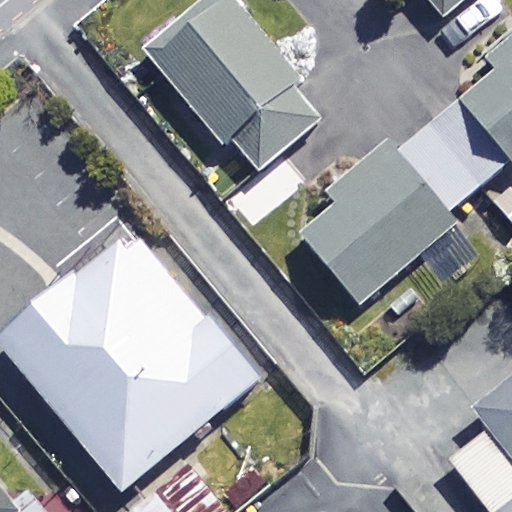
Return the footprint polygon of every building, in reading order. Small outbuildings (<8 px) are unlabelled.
[(331,125),(235,0),(229,0),(153,58),(251,186),(331,125)] [(474,0),(408,0),(434,32),(474,0)] [(511,184),(511,55),(495,69),(503,79),(301,236),(361,311),(471,225),(467,220),(511,184)] [(266,395),(143,249),(10,360),(134,507),(266,395)] [(511,511),(511,398),(481,423),(496,443),(458,473),(487,511),(511,511)] [(11,511),(0,498),(0,511),(11,511)]
